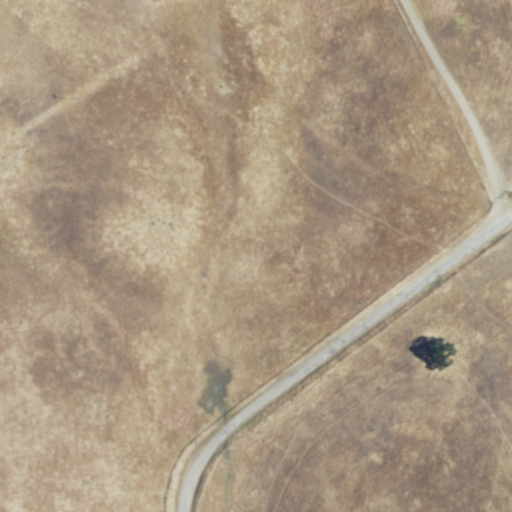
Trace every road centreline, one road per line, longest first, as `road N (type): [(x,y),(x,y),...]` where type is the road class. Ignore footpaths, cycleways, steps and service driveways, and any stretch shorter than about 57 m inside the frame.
road 1 (residential): [(175,511),(191,465),(212,440),(511,210)]
road 2 (track): [(495,187),(457,196),(410,186),(357,159),(145,0)]
